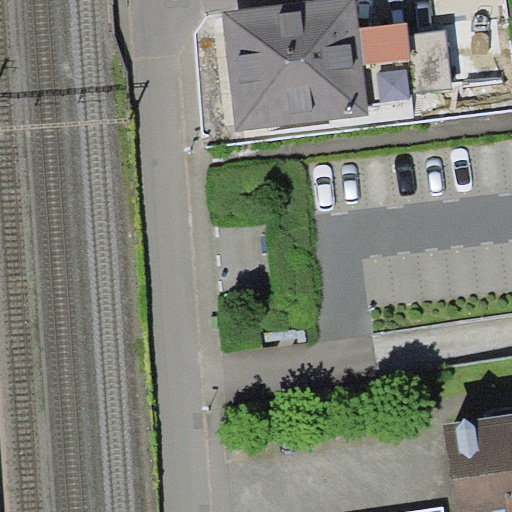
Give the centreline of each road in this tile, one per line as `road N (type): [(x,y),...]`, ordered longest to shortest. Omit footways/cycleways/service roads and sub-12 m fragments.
road 1 (residential): [(199,511),(164,0)]
road 2 (unknown): [(176,175),(511,135)]
